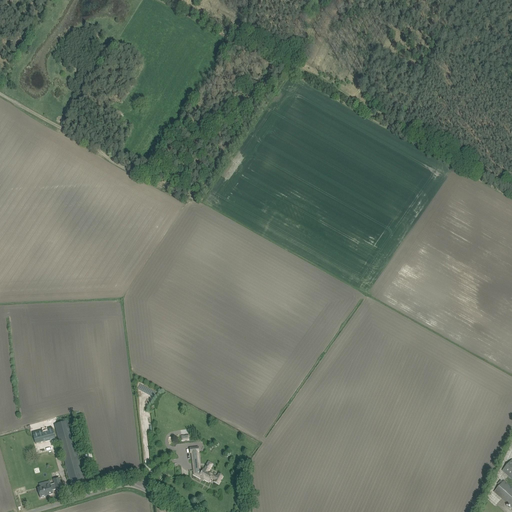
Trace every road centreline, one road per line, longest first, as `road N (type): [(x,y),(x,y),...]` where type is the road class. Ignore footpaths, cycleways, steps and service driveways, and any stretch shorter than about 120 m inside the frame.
road 1 (track): [(511,186),(176,0)]
road 2 (track): [(194,195),(0,93)]
road 3 (unclassified): [(34,511),(125,484),(182,511)]
